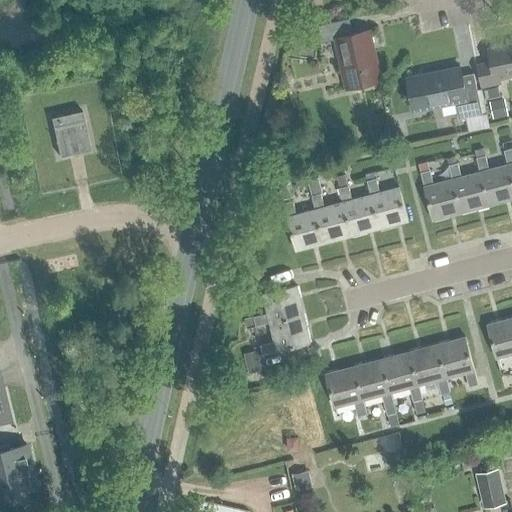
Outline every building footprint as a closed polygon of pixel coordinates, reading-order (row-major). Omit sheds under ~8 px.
[(335,40),(346,89),(381,81),(369,31),(352,34),(349,19),(316,26),(320,43),(335,40)] [(310,45),(320,43),(316,26),(306,28),(310,45)] [(511,45),(487,50),(490,62),(476,65),(481,88),(500,85),(499,79),(511,75),(511,45)] [(413,112),(455,104),(458,119),(481,115),(475,86),(464,88),(460,68),(406,79),(413,112)] [(492,119),(507,116),(504,99),(489,102),(492,119)] [(90,150),(81,111),(50,118),(59,157),(90,150)] [(511,148),(503,151),(507,165),(511,184),(511,148)] [(483,149),(475,151),(477,158),(484,156),(483,149)] [(476,159),(479,172),(488,206),(511,199),(511,184),(507,165),(488,170),(484,156),(477,158),(476,159)] [(448,171),(445,159),(434,162),(437,174),(448,171)] [(479,172),(460,177),(457,163),(456,164),(448,166),(451,180),(460,213),(488,206),(479,172)] [(460,213),(451,180),(433,185),(429,171),(420,173),(432,220),(460,213)] [(344,175),(336,177),(339,189),(347,186),(344,175)] [(317,178),(307,181),(311,196),(320,194),(321,193),(317,178)] [(366,181),(370,195),(379,229),(407,221),(399,188),(379,193),(375,179),(366,181)] [(288,184),(278,186),(282,199),(291,196),(288,184)] [(379,229),(370,195),(351,200),(347,186),(339,189),(338,189),(342,203),(351,236),(379,229)] [(311,196),(314,210),(323,243),(351,236),(342,203),(323,208),(320,194),(311,196)] [(323,243),(314,210),(296,215),(292,201),(283,203),(295,251),(323,243)] [(255,326),(269,323),(303,315),(296,286),(263,294),(267,314),(253,317),(255,326)] [(303,315),(269,323),(274,342),(260,345),(262,354),(310,343),(303,315)] [(511,318),(487,325),(496,359),(511,354),(511,318)] [(465,337),(437,345),(446,378),(465,373),(468,387),(478,385),(472,365),(465,337)] [(437,345),(409,352),(418,385),(437,381),(441,394),(450,392),(446,378),(437,345)] [(244,354),(249,373),(260,370),(255,351),(244,354)] [(409,352),(382,360),(391,393),(409,388),(413,402),(422,399),(418,385),(409,352)] [(363,400),(382,395),(387,415),(396,413),(391,393),(382,360),(354,367),(363,400)] [(0,424),(14,421),(1,367),(0,366),(0,424)] [(366,414),(363,400),(354,367),(325,374),(334,408),(354,403),(357,416),(366,414)] [(422,399),(413,402),(416,414),(425,412),(422,399)] [(398,425),(395,414),(387,416),(390,427),(398,425)] [(273,441),(277,453),(300,445),(296,434),(273,441)] [(386,439),(389,451),(398,448),(395,437),(386,439)] [(511,440),(503,442),(506,454),(511,452),(511,440)] [(26,445),(0,451),(0,501),(20,497),(19,492),(36,488),(26,445)] [(475,474),(483,508),(506,502),(498,468),(475,474)] [(306,472),(292,476),(296,491),(309,488),(306,472)]
